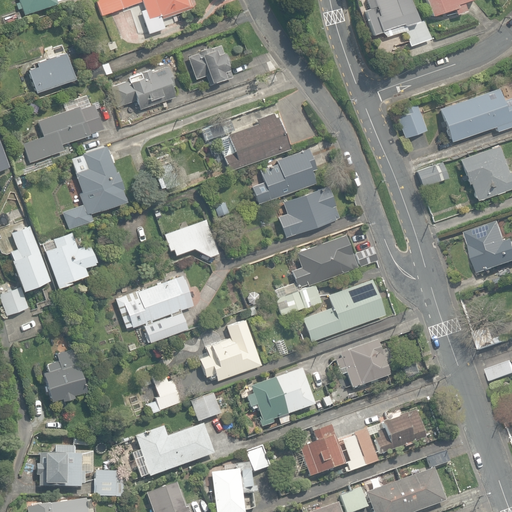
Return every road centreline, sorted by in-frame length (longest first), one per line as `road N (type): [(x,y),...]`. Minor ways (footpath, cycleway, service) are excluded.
road 1 (residential): [(428,274),(406,273),(391,257),(345,136),(253,0)]
road 2 (residential): [(510,511),(428,274)]
road 3 (unknown): [(99,142),(285,71)]
road 4 (residential): [(428,274),(361,96)]
road 5 (residential): [(361,96),(471,56),(511,25)]
